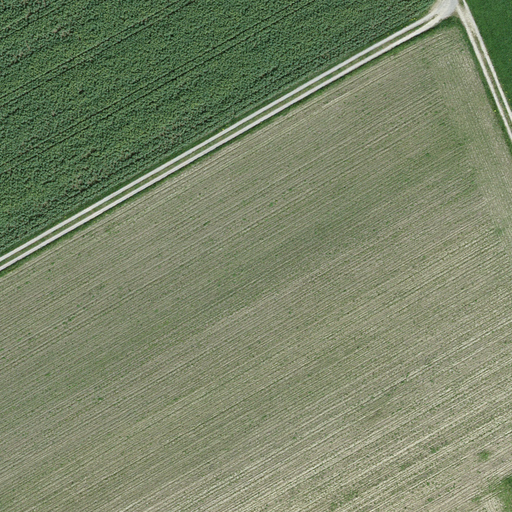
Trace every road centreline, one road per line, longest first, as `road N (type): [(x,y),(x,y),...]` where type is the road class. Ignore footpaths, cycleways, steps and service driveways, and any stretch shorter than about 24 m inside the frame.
road 1 (track): [(0,261),(450,0)]
road 2 (track): [(457,0),(511,133)]
